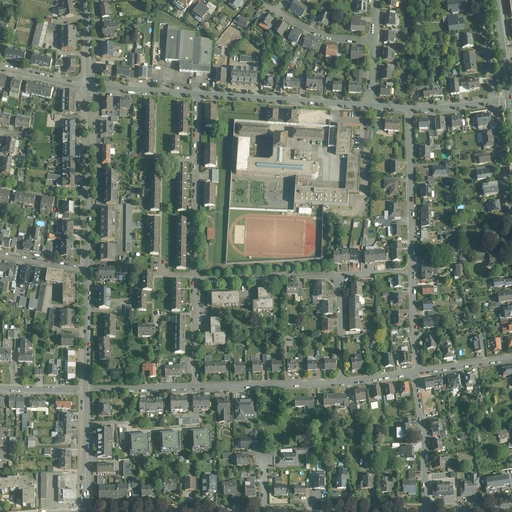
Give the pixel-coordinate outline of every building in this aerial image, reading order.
[(175,0),(174,2),(177,4),(176,6),(177,8),(178,9),(179,9),(180,10),(181,10),(183,8),(186,10),(189,7),(192,4),(191,3),(193,0),(175,0)] [(243,1),(242,0),(231,0),(229,4),(237,10),(243,1)] [(454,2),(448,3),(449,9),(452,9),(452,13),(466,11),(465,0),(454,2)] [(216,8),(209,3),(205,8),(209,11),(212,13),(216,8)] [(299,3),(297,5),(294,3),(290,10),(295,13),(306,20),(306,19),(302,17),(307,8),(299,3)] [(366,3),(357,3),(357,7),(357,12),(356,12),(366,12),(366,3)] [(205,8),(200,4),(198,6),(193,13),(203,20),(208,13),(207,13),(209,11),(205,8)] [(72,5),(64,7),(64,10),(59,11),(60,15),(65,15),(66,18),(74,16),(72,5)] [(108,6),(101,7),(102,18),(109,17),(108,6)] [(325,14),(321,13),(317,23),(326,26),(328,22),(327,22),(330,14),(326,12),(325,14)] [(272,19),(265,15),(260,23),(268,27),(272,19)] [(389,15),(386,15),(385,25),(391,26),(393,26),(394,26),(394,16),(389,15)] [(249,21),(241,17),(237,24),(245,28),(249,21)] [(354,19),(351,19),(351,30),(348,30),(351,30),(351,31),(365,32),(365,23),(361,22),(361,19),(354,19)] [(457,20),(447,22),(448,23),(449,33),(464,31),(462,20),(457,20)] [(46,23),(38,22),(32,47),(41,49),(47,29),(48,24),(46,23)] [(287,27),(279,22),(273,32),(281,37),(284,31),(287,27)] [(108,24),(104,25),(104,29),(102,29),(102,36),(104,36),(104,39),(115,39),(115,36),(117,36),(117,28),(120,28),(120,23),(114,24),(108,24)] [(15,30),(7,29),(7,25),(1,24),(0,29),(0,38),(4,39),(5,34),(14,36),(15,30)] [(75,29),(61,29),(61,50),(75,50),(75,29)] [(301,34),(294,30),(291,35),(290,35),(288,39),(296,43),(297,43),(298,40),(301,34)] [(194,33),(167,31),(165,61),(180,62),(192,63),(194,37),(194,33)] [(396,33),(385,32),(385,37),(384,37),(384,43),(389,43),(389,44),(390,44),(390,43),(393,43),(394,38),(395,38),(396,33)] [(461,37),(460,37),(461,37),(461,38),(462,48),(473,47),(473,46),(471,36),(472,36),(472,35),(461,37)] [(205,40),(197,40),(197,38),(194,37),(192,63),(192,67),(210,68),(212,41),(208,40),(208,38),(205,38),(205,40)] [(314,40),(307,37),(304,44),(303,47),(310,49),(314,40)] [(322,43),(314,40),(310,49),(318,52),(322,43)] [(113,45),(102,45),(102,58),(113,58),(113,57),(117,58),(117,53),(113,53),(113,45)] [(225,55),(225,47),(221,46),(221,49),(214,49),(214,55),(225,55)] [(337,48),(327,47),(326,57),(336,57),(337,48)] [(363,50),(351,49),(351,59),(363,60),(363,50)] [(26,54),(7,50),(5,58),(24,62),(26,54)] [(383,50),(383,61),(392,61),(392,54),(396,54),(397,51),(389,50),(383,50)] [(466,64),(475,63),(474,54),(471,54),(463,55),(464,60),(465,60),(466,64)] [(52,60),(33,56),(32,64),(50,68),(52,60)] [(75,60),(67,60),(67,72),(75,72),(75,60)] [(192,63),(180,62),(180,72),(192,73),(192,67),(192,63)] [(475,63),(466,64),(467,72),(476,71),(475,63)] [(106,67),(102,67),(102,73),(102,76),(104,76),(111,76),(111,72),(112,72),(112,71),(111,71),(111,67),(109,67),(106,67)] [(125,69),(117,68),(117,71),(117,72),(117,77),(125,77),(125,78),(129,78),(129,73),(130,69),(127,69),(128,67),(125,67),(125,69)] [(143,68),(143,69),(139,68),(139,70),(138,70),(138,79),(147,79),(148,68),(147,68),(143,68)] [(387,68),(382,68),(381,80),(390,80),(391,69),(387,68)] [(244,84),(245,70),(232,69),(231,83),(244,84)] [(245,70),(244,84),(256,85),(257,71),(245,70)] [(226,71),(217,71),(216,84),(225,84),(225,79),(226,79),(226,76),(226,71)] [(266,77),(264,77),(263,87),(272,88),(273,75),(273,78),(266,77)] [(356,85),(349,84),(350,82),(349,82),(349,85),(348,93),(349,93),(357,94),(357,93),(359,92),(361,92),(361,91),(361,85),(361,78),(356,77),(356,85)] [(316,78),(313,78),(307,78),(307,84),(306,88),(309,88),(309,90),(319,91),(319,89),(321,89),(322,79),(316,78)] [(22,82),(13,79),(10,93),(19,95),(21,86),(22,82)] [(292,80),(284,80),(284,88),(291,89),(292,80)] [(300,81),(292,80),(291,89),(299,89),(300,84),(300,81)] [(339,84),(333,84),(332,92),(333,92),(341,92),(341,93),(342,84),(342,80),(339,80),(339,84)] [(478,80),(467,82),(468,86),(469,91),(476,90),(480,90),(479,86),(478,80)] [(457,81),(449,82),(451,95),(459,94),(458,89),(457,81)] [(34,84),(28,83),(26,89),(25,93),(26,93),(31,95),(32,95),(34,84)] [(53,89),(34,84),(32,95),(51,99),(53,89)] [(391,87),(386,86),(386,87),(381,87),(380,96),(390,96),(390,87),(391,87)] [(432,86),(427,87),(427,86),(420,87),(420,93),(421,92),(421,94),(423,94),(424,98),(433,97),(432,88),(432,86)] [(439,89),(439,87),(432,88),(433,97),(442,96),(441,88),(439,89)] [(76,95),(64,92),(63,102),(63,103),(75,103),(76,95)] [(108,99),(102,99),(102,106),(102,112),(112,112),(112,111),(112,108),(113,108),(113,105),(113,100),(108,99)] [(129,100),(126,99),(125,100),(121,100),(120,109),(130,110),(130,104),(129,104),(130,101),(129,100)] [(145,120),(154,120),(154,102),(145,102),(145,120)] [(75,103),(63,103),(63,114),(70,114),(70,115),(75,115),(75,103)] [(179,120),(188,120),(188,105),(179,105),(179,120)] [(216,107),(206,107),(206,111),(206,123),(206,127),(206,128),(216,128),(216,107)] [(278,111),(268,110),(268,124),(277,124),(280,124),(280,122),(281,122),(281,121),(277,121),(278,118),(278,116),(278,111)] [(297,112),(287,112),(287,117),(286,118),(286,122),(286,125),(296,125),(297,112)] [(488,115),(480,116),(480,117),(476,118),(478,128),(483,128),(490,127),(488,115)] [(10,117),(3,116),(2,124),(9,126),(10,121),(10,117)] [(461,117),(451,118),(452,127),(456,126),(456,128),(461,127),(461,123),(461,117)] [(23,120),(16,118),(16,122),(15,127),(22,128),(23,120)] [(444,119),(435,120),(436,131),(444,130),(444,131),(445,131),(444,126),(445,126),(445,125),(444,125),(444,119)] [(30,121),(23,120),(22,128),(29,129),(30,121)] [(154,120),(145,120),(145,138),(154,138),(154,120)] [(188,120),(179,120),(179,135),(187,135),(188,120)] [(429,120),(419,120),(419,129),(429,129),(429,120)] [(75,122),(66,122),(66,136),(75,136),(75,122)] [(399,123),(385,122),(384,131),(398,132),(399,123)] [(112,124),(101,124),(100,135),(112,135),(112,124)] [(343,125),(337,125),(335,155),(347,156),(351,156),(352,128),(343,128),(343,125)] [(306,130),(293,130),(293,139),(329,141),(330,127),(306,126),(306,130)] [(269,129),(239,127),(239,135),(269,137),(269,129)] [(490,132),(482,134),(484,148),(493,147),(491,132),(490,132)] [(75,136),(66,136),(63,136),(63,145),(66,145),(75,145),(75,136)] [(289,165),(286,161),(288,137),(274,136),(273,160),(269,163),(249,162),(248,162),(247,175),(296,178),(298,178),(314,179),(318,176),(318,167),(289,165)] [(154,138),(145,138),(145,156),(153,156),(154,138)] [(180,138),(171,138),(171,154),(179,154),(180,138)] [(16,141),(7,140),(6,147),(15,148),(16,141)] [(250,142),(239,141),(236,174),(247,175),(248,162),(249,162),(250,142)] [(75,145),(66,145),(66,152),(64,152),(64,154),(65,154),(65,160),(67,160),(74,160),(75,159),(75,145)] [(216,146),(205,146),(205,147),(205,150),(205,163),(205,167),(215,167),(216,146)] [(15,148),(6,147),(5,154),(9,154),(13,155),(15,148)] [(110,147),(102,147),(102,156),(110,156),(110,147)] [(430,148),(420,148),(420,159),(424,159),(425,159),(433,159),(433,154),(430,154),(430,148)] [(310,159),(310,152),(295,151),(294,155),(299,155),(299,157),(303,157),(303,162),(305,163),(305,159),(310,159)] [(483,154),(482,154),(476,155),(474,155),(475,161),(479,160),(479,165),(490,163),(490,158),(488,158),(488,155),(484,155),(483,154)] [(110,156),(102,156),(102,165),(109,165),(110,165),(110,162),(110,156)] [(351,156),(347,156),(345,192),(348,192),(348,193),(358,193),(360,157),(351,156)] [(12,161),(4,159),(3,166),(11,168),(12,161)] [(391,163),(390,163),(390,174),(400,174),(400,163),(397,163),(391,163)] [(11,168),(3,166),(2,173),(10,175),(11,168)] [(178,181),(187,181),(187,166),(178,166),(178,181)] [(448,167),(434,167),(434,173),(432,173),(432,177),(434,177),(448,177),(448,167)] [(483,170),(476,171),(477,180),(475,181),(490,179),(489,170),(483,170)] [(74,183),(63,181),(63,177),(63,171),(61,172),(60,173),(60,177),(58,176),(57,176),(57,181),(59,181),(58,186),(62,186),(62,187),(74,188),(74,183)] [(151,193),(159,193),(160,176),(151,176),(151,193)] [(345,192),(302,189),(302,188),(298,187),(298,178),(296,178),(295,189),(294,204),(347,207),(348,193),(348,192),(345,192)] [(178,196),(187,196),(187,181),(178,181),(178,196)] [(391,181),(384,181),(384,189),(390,189),(390,195),(398,195),(398,181),(391,181)] [(490,185),(483,186),(485,197),(497,195),(496,185),(490,185)] [(215,186),(205,186),(205,190),(204,202),(205,202),(205,206),(204,206),(204,207),(215,207),(215,186)] [(430,187),(421,187),(421,198),(431,198),(431,192),(430,192),(430,187)] [(10,193),(0,191),(0,193),(0,203),(8,205),(10,193)] [(116,192),(106,192),(106,205),(117,205),(117,192),(116,192)] [(159,193),(151,193),(150,211),(159,211),(159,193)] [(25,195),(16,194),(15,198),(15,202),(24,204),(25,195)] [(35,197),(25,195),(24,204),(29,205),(34,206),(35,201),(35,197)] [(187,196),(178,196),(178,212),(186,212),(187,196)] [(54,200),(43,198),(42,203),(41,208),(40,211),(51,213),(54,200)] [(34,206),(29,205),(28,208),(33,209),(33,211),(36,211),(37,208),(38,208),(38,202),(35,201),(34,206)] [(499,202),(489,203),(490,208),(488,208),(488,213),(491,213),(497,212),(499,212),(500,212),(499,202)] [(398,211),(398,203),(389,203),(389,217),(394,217),(400,217),(400,211),(398,211)] [(73,204),(65,204),(65,214),(73,214),(73,204)] [(430,208),(426,209),(426,210),(421,210),(421,217),(421,218),(430,218),(430,208)] [(115,210),(102,210),(102,221),(114,221),(115,210)] [(430,218),(421,218),(421,226),(421,229),(427,229),(427,227),(433,227),(433,220),(431,221),(431,218),(430,218)] [(150,237),(159,237),(159,229),(159,228),(159,219),(150,219),(150,237)] [(177,236),(186,236),(186,229),(186,227),(186,220),(177,220),(177,236)] [(63,223),(62,223),(58,223),(58,234),(62,234),(62,237),(73,237),(73,223),(63,223)] [(400,226),(392,227),(393,236),(401,236),(400,226)] [(114,229),(101,229),(101,240),(114,241),(114,229)] [(453,231),(444,231),(444,232),(438,232),(438,234),(438,235),(440,235),(441,235),(441,237),(441,238),(442,238),(442,240),(444,240),(444,241),(454,241),(454,236),(456,236),(458,236),(457,230),(453,231)] [(497,231),(485,233),(485,239),(488,238),(489,245),(498,244),(497,237),(498,237),(497,231)] [(29,243),(25,242),(24,242),(23,250),(30,251),(30,252),(32,241),(33,236),(30,236),(29,236),(29,240),(30,240),(29,243)] [(186,236),(177,236),(177,253),(186,253),(186,245),(186,244),(186,236)] [(159,237),(150,237),(150,255),(158,255),(159,247),(159,245),(159,237)] [(5,239),(3,238),(2,247),(8,248),(9,248),(10,240),(10,239),(5,239)] [(38,244),(34,244),(35,241),(32,241),(30,252),(31,252),(37,253),(37,252),(39,245),(39,244),(38,244)] [(73,244),(61,243),(61,257),(73,257),(73,244)] [(393,244),(392,244),(392,252),(400,251),(401,251),(400,248),(401,247),(401,243),(393,244)] [(117,246),(101,245),(101,262),(116,262),(117,246)] [(358,251),(350,251),(350,252),(349,261),(357,261),(358,251)] [(374,251),(366,252),(366,254),(364,254),(365,264),(375,263),(375,262),(374,252),(374,251)] [(384,251),(374,252),(375,262),(385,261),(384,251)] [(392,252),(392,261),(400,261),(400,251),(392,252)] [(350,252),(342,252),(341,253),(341,262),(349,262),(349,261),(350,252)] [(186,253),(177,253),(176,269),(186,269),(186,262),(186,260),(186,253)] [(341,253),(333,253),(333,263),(341,263),(341,262),(341,253)] [(493,255),(489,256),(490,263),(493,263),(493,266),(502,264),(501,254),(500,254),(493,255)] [(447,264),(436,265),(436,274),(441,273),(441,269),(447,269),(447,264)] [(14,266),(7,265),(5,277),(7,278),(7,277),(8,274),(10,274),(10,275),(11,275),(11,274),(13,274),(14,266)] [(428,265),(422,265),(422,280),(428,280),(428,275),(431,275),(432,275),(436,275),(436,274),(436,265),(435,265),(428,265)] [(462,266),(453,267),(455,281),(459,280),(461,280),(461,277),(464,277),(462,266)] [(31,269),(24,268),(23,272),(21,271),(20,275),(26,276),(25,283),(29,284),(30,278),(30,277),(32,269),(31,269)] [(111,268),(103,268),(99,268),(99,281),(115,281),(115,268),(111,268)] [(39,270),(32,269),(31,269),(32,269),(30,277),(30,278),(34,278),(34,281),(37,281),(39,270)] [(75,276),(63,276),(63,274),(48,271),(46,283),(63,286),(63,285),(64,285),(64,298),(63,298),(63,304),(75,304),(75,298),(75,293),(76,293),(76,290),(75,290),(75,283),(75,276)] [(152,273),(143,273),(143,291),(151,291),(152,273)] [(402,277),(393,278),(388,278),(388,282),(393,282),(394,281),(394,288),(396,288),(402,288),(402,277)] [(493,281),(494,288),(504,286),(504,287),(511,286),(511,283),(511,280),(504,281),(504,279),(499,280),(493,281)] [(172,296),(181,296),(181,281),(172,281),(172,296)] [(41,285),(36,312),(42,313),(47,286),(41,285)] [(298,285),(287,286),(287,290),(287,294),(298,294),(298,285)] [(357,285),(351,285),(351,298),(362,297),(362,298),(362,285),(359,285),(357,285)] [(269,290),(258,290),(258,299),(253,299),(253,305),(253,312),(273,312),(273,300),(268,300),(267,290),(269,290)] [(109,291),(99,291),(99,309),(109,309),(109,291)] [(221,306),(221,294),(221,291),(207,292),(207,307),(210,307),(212,307),(220,306),(221,306)] [(511,293),(505,294),(499,295),(499,296),(499,300),(500,300),(501,303),(507,302),(511,301),(511,293)] [(146,294),(138,294),(137,311),(146,312),(146,294)] [(221,294),(221,306),(240,306),(239,300),(239,294),(221,294)] [(402,295),(394,295),(394,305),(403,305),(402,295)] [(181,296),(172,296),(172,312),(180,312),(181,296)] [(332,303),(324,303),(324,312),(318,312),(318,315),(333,315),(332,303)] [(432,303),(423,303),(423,311),(432,311),(432,303)] [(360,304),(350,304),(350,312),(358,312),(360,312),(360,304)] [(220,306),(212,307),(212,319),(210,319),(211,334),(220,334),(220,329),(220,319),(221,319),(220,319),(220,306)] [(511,307),(503,309),(505,319),(507,319),(511,317),(511,307)] [(51,309),(47,330),(53,331),(56,309),(51,309)] [(75,312),(61,312),(61,328),(75,328),(75,312)] [(358,312),(350,312),(350,320),(360,320),(363,320),(363,316),(358,316),(358,312)] [(403,313),(392,313),(392,318),(394,318),(394,325),(403,325),(403,313)] [(115,317),(105,317),(105,338),(108,338),(109,338),(115,338),(115,330),(116,330),(116,325),(115,325),(115,317)] [(175,335),(185,335),(185,317),(175,317),(175,335)] [(432,319),(427,319),(427,320),(423,321),(424,328),(433,328),(433,322),(436,322),(436,318),(432,319)] [(360,320),(350,320),(350,331),(360,331),(360,320)] [(327,321),(323,321),(323,322),(323,332),(333,332),(333,321),(327,321)] [(155,327),(138,326),(138,336),(142,337),(151,337),(155,337),(155,327)] [(19,338),(19,327),(14,327),(14,330),(9,330),(9,339),(19,338)] [(211,334),(205,335),(205,342),(206,342),(206,346),(225,345),(225,335),(226,334),(220,334),(211,334)] [(185,335),(175,335),(175,353),(184,354),(185,335)] [(74,338),(65,337),(65,342),(62,342),(62,347),(74,347),(74,338)] [(434,337),(425,338),(426,348),(436,347),(434,337)] [(481,337),(473,338),(475,353),(483,351),(481,340),(481,337)] [(109,340),(105,340),(99,340),(100,361),(110,360),(110,352),(110,348),(109,348),(109,340)] [(498,340),(487,342),(488,348),(492,347),(493,351),(501,350),(500,346),(499,346),(499,344),(500,343),(499,342),(498,341),(498,340)] [(451,345),(447,345),(448,347),(442,348),(444,359),(453,358),(452,353),(454,353),(453,350),(452,351),(451,345)] [(11,362),(11,351),(3,351),(3,352),(3,362),(11,362)] [(408,353),(399,354),(399,357),(398,357),(399,361),(400,361),(400,364),(409,363),(408,353)] [(391,355),(384,356),(385,364),(385,367),(386,367),(393,366),(391,355)] [(355,360),(351,360),(353,371),(363,370),(362,363),(361,356),(360,356),(355,357),(355,360)] [(244,365),(238,365),(238,364),(239,364),(239,360),(234,360),(234,368),(234,370),(235,370),(235,374),(235,373),(244,373),(245,373),(244,365)] [(316,362),(312,362),(312,361),(307,361),(307,363),(308,371),(317,371),(316,362)] [(335,361),(325,361),(325,370),(332,370),(332,371),(336,370),(335,361)] [(298,362),(289,362),(289,366),(287,366),(287,372),(292,372),(292,371),(299,371),(298,362)] [(259,364),(252,364),(252,373),(262,373),(261,363),(259,364)] [(281,363),(271,363),(272,369),(272,368),(272,372),(277,371),(277,372),(282,372),(281,366),(281,363)] [(215,374),(215,364),(205,364),(205,374),(215,374)] [(215,364),(215,374),(226,374),(225,364),(215,364)] [(150,365),(142,365),(143,372),(143,371),(150,371),(150,378),(156,378),(156,366),(150,366),(150,365)] [(173,367),(165,367),(165,377),(173,377),(173,367)] [(181,367),(173,367),(173,377),(181,377),(181,375),(181,367)] [(511,367),(502,369),(503,377),(511,375),(511,377),(511,378),(509,379),(511,378),(511,367)] [(471,374),(464,375),(466,387),(466,388),(472,387),(472,386),(475,385),(475,382),(476,382),(475,378),(474,378),(474,376),(474,374),(471,374)] [(458,376),(447,378),(448,387),(451,387),(451,389),(453,390),(456,389),(457,388),(457,386),(460,386),(459,380),(458,376)] [(441,379),(432,380),(434,388),(434,390),(438,389),(439,389),(439,388),(442,387),(442,386),(441,379)] [(432,380),(424,381),(426,390),(434,388),(432,380)] [(408,383),(399,385),(401,397),(404,397),(404,394),(410,393),(408,383)] [(392,386),(385,387),(386,396),(394,395),(392,386)] [(380,388),(372,389),(373,395),(373,397),(373,398),(381,397),(380,388)] [(364,390),(354,391),(356,402),(356,404),(356,402),(360,401),(359,400),(365,399),(364,390)] [(346,396),(339,396),(339,395),(334,395),(334,396),(335,405),(344,405),(344,407),(349,407),(349,400),(346,400),(346,396)] [(333,396),(329,396),(323,396),(323,406),(335,406),(335,405),(334,396),(333,396)] [(209,397),(193,398),(193,411),(209,410),(209,397)] [(187,398),(171,398),(171,411),(187,411),(187,398)] [(38,399),(30,399),(30,409),(38,409),(38,408),(38,399)] [(71,400),(61,400),(61,399),(57,399),(57,400),(56,400),(56,409),(71,410),(71,400)] [(308,399),(295,400),(295,408),(308,407),(308,399)] [(155,401),(147,401),(147,400),(139,400),(140,412),(146,412),(146,413),(156,413),(156,412),(163,412),(162,400),(155,400),(155,401)] [(229,401),(218,401),(218,413),(219,422),(229,422),(229,416),(229,413),(229,401)] [(254,401),(243,401),(235,401),(236,412),(235,412),(235,413),(236,413),(236,420),(244,419),(244,415),(254,414),(254,401)] [(100,405),(99,405),(99,417),(109,417),(112,417),(112,411),(109,411),(109,406),(109,405),(100,405)] [(438,419),(434,420),(434,421),(429,422),(431,431),(432,431),(432,433),(438,432),(438,430),(439,430),(438,425),(441,425),(440,420),(438,420),(438,419)] [(410,425),(405,426),(405,425),(400,425),(400,429),(399,430),(397,430),(397,434),(397,439),(403,439),(403,436),(411,435),(410,425)] [(71,430),(62,430),(56,430),(56,434),(61,434),(61,438),(71,438),(71,430)] [(112,430),(98,430),(97,434),(97,436),(98,436),(98,437),(97,438),(97,439),(97,440),(97,442),(98,443),(98,449),(98,452),(97,452),(97,458),(111,458),(111,443),(113,443),(114,443),(114,440),(113,440),(111,440),(112,430)] [(212,450),(210,430),(191,432),(192,451),(212,450)] [(179,432),(160,434),(161,453),(181,452),(179,432)] [(148,434),(129,436),(130,455),(150,454),(148,434)] [(251,439),(241,440),(241,449),(251,448),(251,439)] [(441,440),(432,441),(434,451),(442,450),(441,440)] [(412,448),(401,448),(402,456),(413,456),(412,448)] [(70,453),(60,452),(60,461),(70,461),(70,453)] [(293,454),(281,454),(281,459),(279,459),(279,464),(298,464),(297,455),(297,454),(293,454)] [(248,456),(236,457),(237,466),(249,466),(248,456)] [(443,458),(443,459),(435,459),(436,468),(444,468),(444,464),(449,464),(449,459),(450,459),(450,457),(448,457),(448,458),(443,458)] [(70,461),(60,461),(60,469),(70,470),(70,461)] [(132,477),(131,464),(124,464),(124,477),(132,477)] [(114,465),(97,466),(97,474),(114,474),(114,465)] [(348,470),(339,470),(339,479),(333,479),(333,485),(336,484),(336,487),(337,487),(337,489),(344,489),(344,483),(343,483),(343,480),(348,480),(348,470)] [(372,475),(367,475),(367,477),(363,477),(363,483),(360,483),(360,489),(372,489),(372,475)] [(479,479),(476,479),(475,475),(471,475),(471,483),(466,483),(466,480),(461,480),(461,488),(461,497),(476,496),(476,492),(476,491),(476,488),(480,487),(479,479)] [(509,476),(484,480),(486,494),(499,492),(499,490),(501,489),(501,492),(511,490),(509,476)] [(216,477),(212,478),(205,478),(205,480),(203,480),(202,480),(202,486),(202,490),(202,496),(208,496),(213,495),(213,492),(216,492),(216,489),(216,488),(216,487),(216,483),(216,481),(216,478),(216,477)] [(324,478),(314,478),(314,484),(314,489),(314,490),(324,490),(324,483),(324,478)] [(195,479),(185,479),(185,480),(185,486),(185,491),(195,491),(195,479)] [(23,490),(27,485),(27,480),(8,480),(8,482),(8,490),(23,490)] [(233,480),(233,482),(229,482),(229,484),(222,484),(222,489),(222,491),(224,491),(224,496),(235,496),(237,496),(237,493),(236,480),(233,480)] [(8,490),(8,482),(0,481),(0,492),(8,492),(8,490)] [(176,484),(176,482),(164,482),(164,486),(163,486),(163,491),(164,491),(168,491),(169,491),(176,491),(176,484)] [(254,483),(247,483),(247,482),(245,482),(245,496),(254,496),(254,488),(254,483)] [(415,483),(406,483),(406,482),(402,482),(402,489),(403,489),(403,493),(408,493),(408,491),(415,491),(415,483)] [(395,489),(395,484),(381,484),(381,493),(391,493),(391,489),(395,489)] [(453,484),(433,484),(433,496),(452,495),(452,490),(453,490),(453,484)] [(27,485),(23,490),(23,506),(35,506),(35,485),(27,485)] [(118,486),(118,487),(103,487),(99,488),(99,499),(121,499),(121,498),(128,498),(128,486),(118,486)] [(154,492),(154,486),(148,487),(142,488),(142,497),(152,497),(152,492),(154,492)] [(281,487),(281,486),(274,486),(274,495),(278,495),(278,496),(286,496),(285,487),(281,487)] [(76,491),(64,491),(64,501),(76,501),(76,491)]
